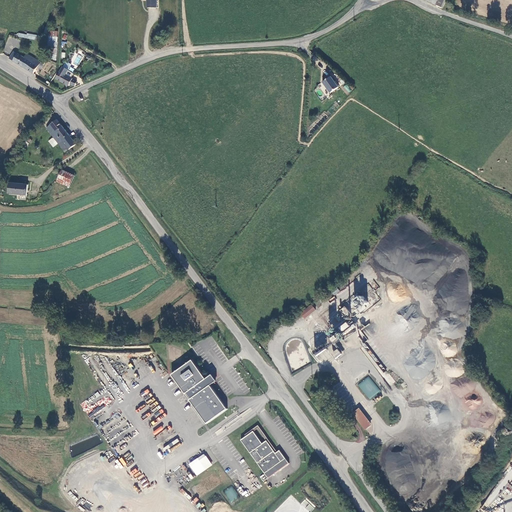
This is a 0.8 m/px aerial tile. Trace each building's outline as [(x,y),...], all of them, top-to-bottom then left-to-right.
[(57,41),(57,31),(49,30),(48,38),(52,39),(51,41),(57,41)] [(18,31),(17,36),(35,40),(36,35),(18,31)] [(34,73),(41,62),(27,54),(24,58),(14,52),(10,58),(34,73)] [(69,70),(62,66),(56,79),(69,86),(70,84),(74,86),(77,81),(66,75),(69,70)] [(331,77),(323,82),(330,94),(339,89),(331,77)] [(69,149),(77,144),(57,119),(46,128),(53,137),(49,141),(53,147),(58,143),(61,147),(65,144),(69,149)] [(63,170),(58,182),(70,187),(75,176),(63,170)] [(9,183),(7,194),(27,196),(28,185),(9,183)] [(373,280),(338,308),(341,310),(346,306),(352,314),(354,315),(359,315),(362,312),(364,314),(382,300),(375,292),(380,288),(373,280)] [(317,311),(313,306),(301,314),(306,319),(317,311)] [(346,306),(341,310),(342,312),(338,315),(343,320),(346,317),(347,318),(352,314),(346,306)] [(350,328),(352,330),(357,326),(361,323),(359,322),(356,324),(355,324),(350,328)] [(350,328),(341,334),(344,337),(352,330),(350,328)] [(342,337),(340,335),(325,346),(324,345),(315,352),(318,357),(328,350),(327,349),(342,337)] [(397,382),(366,342),(364,343),(396,384),(397,382)] [(343,354),(341,350),(334,354),(337,359),(343,354)] [(192,399),(190,400),(207,424),(228,409),(211,386),(205,377),(193,360),(172,375),(186,394),(187,393),(192,399)] [(368,376),(358,385),(370,399),(380,390),(368,376)] [(374,427),(361,410),(355,414),(368,431),(374,427)] [(245,435),(246,436),(254,431),(254,432),(258,429),(267,441),(267,440),(276,453),(277,452),(258,425),(245,435)] [(265,473),(286,459),(280,450),(277,452),(276,453),(267,440),(267,441),(263,444),(254,432),(254,431),(246,436),(241,440),(265,473)] [(168,453),(181,445),(178,439),(165,446),(168,453)] [(204,453),(188,464),(196,476),(212,465),(204,453)] [(289,463),(286,459),(265,473),(269,478),(289,463)] [(130,472),(138,481),(144,477),(136,467),(130,472)] [(230,502),(239,497),(233,486),(224,490),(230,502)] [(181,489),(179,491),(189,499),(191,497),(181,489)]
